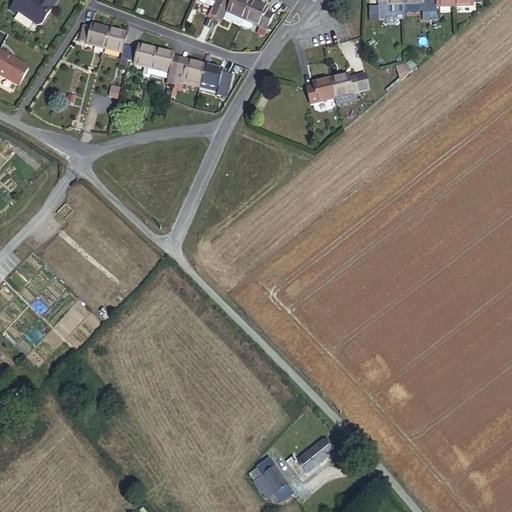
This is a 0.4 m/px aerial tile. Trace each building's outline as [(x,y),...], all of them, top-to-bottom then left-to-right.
[(41,23),(56,0),(15,0),(11,6),(16,10),(36,24),(41,23)] [(223,0),(195,0),(196,1),(209,7),(210,6),(213,8),(210,14),(216,17),(223,0)] [(241,26),(252,1),(249,0),(223,0),(216,17),(223,20),(223,19),(241,26)] [(404,12),(403,0),(378,0),(379,13),(404,12)] [(403,0),(404,12),(404,13),(422,12),(429,12),(429,0),(403,0)] [(429,0),(429,12),(437,12),(436,6),(455,6),(454,0),(429,0)] [(264,37),(274,16),(266,12),(268,9),(252,1),(241,26),(248,30),(251,28),(253,24),(260,27),(257,34),(264,37)] [(104,48),(109,29),(91,25),(91,28),(83,27),(80,42),(104,48)] [(124,46),(127,33),(109,29),(104,48),(123,53),(119,67),(126,68),(128,61),(131,47),(124,46)] [(131,47),(128,61),(134,62),(134,65),(152,69),(157,50),(139,45),(138,49),(131,47)] [(0,50),(0,75),(18,86),(28,69),(27,66),(17,60),(17,61),(11,58),(12,57),(0,50)] [(174,85),(180,63),(172,61),(174,57),(174,54),(157,50),(152,69),(150,75),(168,79),(167,84),(174,85)] [(126,68),(126,70),(150,76),(150,75),(152,69),(134,65),(134,62),(128,61),(126,68)] [(200,85),(205,65),(187,61),(186,65),(180,63),(174,85),(181,87),(183,80),(200,85)] [(412,71),(406,64),(397,67),(401,80),(412,71)] [(226,88),(229,75),(222,73),(223,70),(205,65),(200,85),(200,88),(199,91),(217,95),(216,96),(224,98),(226,88)] [(370,90),(366,75),(350,78),(349,75),(331,79),(336,98),(337,106),(355,101),(353,94),(370,90)] [(336,98),(331,79),(312,84),(313,88),(306,89),(310,105),(336,98)] [(182,90),(183,84),(200,88),(200,85),(183,80),(181,87),(174,85),(171,96),(174,97),(176,89),(182,90)] [(117,100),(120,88),(113,87),(110,98),(117,100)] [(301,480),(333,456),(324,443),(298,462),(295,458),(287,463),(301,480)] [(294,496),(269,461),(256,469),(263,479),(276,497),(281,505),(294,496)] [(276,497),(263,479),(251,487),(259,498),(260,497),(265,504),(276,497)]
